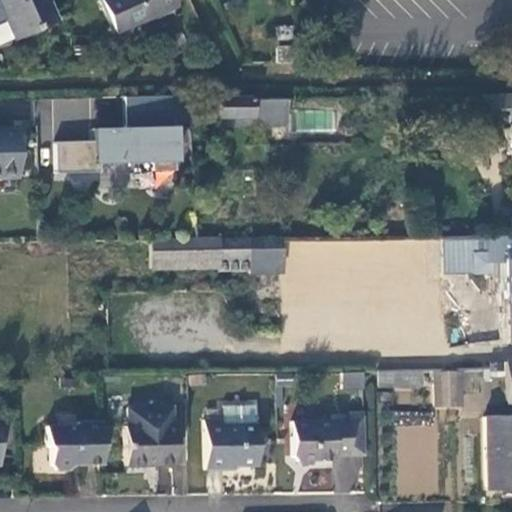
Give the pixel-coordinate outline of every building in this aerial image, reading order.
[(55,21),(45,0),(0,0),(0,8),(13,39),(55,21)] [(172,0),(98,0),(113,33),(175,5),(172,0)] [(294,63),(295,48),(275,48),(275,63),(294,63)] [(511,96),(480,97),(482,110),(483,115),(485,119),(489,122),(493,124),(498,124),(511,121),(511,96)] [(53,143),(53,174),(98,173),(98,164),(149,163),(149,172),(172,171),(171,128),(169,128),(169,97),(122,98),(123,129),(91,130),(91,142),(53,143)] [(267,99),(215,98),(215,119),(234,120),(234,128),(268,127),(267,99)] [(0,178),(16,178),(14,130),(0,130),(0,178)] [(511,237),(486,238),(486,254),(472,255),(473,276),(490,276),(490,263),(501,262),(502,344),(511,343),(511,237)] [(486,254),(486,238),(442,238),(442,276),(473,276),(472,255),(486,254)] [(280,275),(280,240),(248,241),(248,273),(248,275),(280,275)] [(248,273),(248,241),(151,242),(151,271),(218,271),(218,274),(248,273)] [(511,400),(511,362),(503,362),(505,401),(511,400)] [(422,370),(377,368),(376,386),(422,388),(422,370)] [(434,408),(454,407),(454,372),(434,373),(434,408)] [(362,389),(362,374),(342,374),(342,390),(362,389)] [(126,410),(126,427),(170,427),(170,409),(126,410)] [(223,427),(255,427),(254,410),(222,410),(223,423),(223,427)] [(438,413),(396,412),(394,493),(436,494),(438,413)] [(349,457),(363,456),(363,413),(348,413),(348,422),(349,457)] [(511,490),(511,418),(485,419),(486,491),(511,490)] [(332,457),(349,457),(348,422),(292,424),(291,459),(297,463),(332,462),(332,457)] [(74,467),(101,466),(100,423),(77,423),(73,427),(47,428),(48,447),(51,450),(51,466),(56,472),(71,471),(74,467)] [(256,468),(255,427),(223,427),(223,423),(203,423),(204,471),(223,472),(223,468),(256,468)] [(124,467),(173,466),(173,427),(170,427),(126,427),(123,427),(124,467)]
